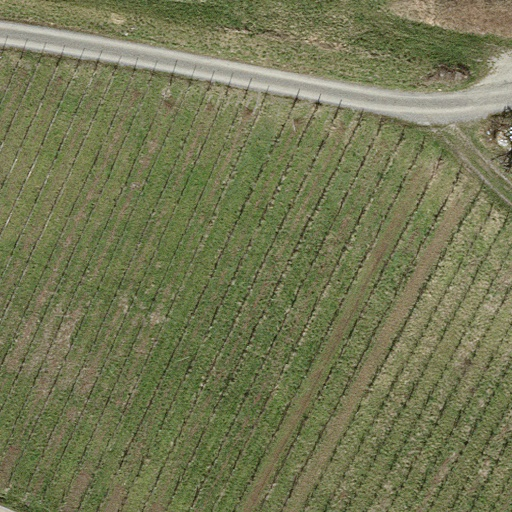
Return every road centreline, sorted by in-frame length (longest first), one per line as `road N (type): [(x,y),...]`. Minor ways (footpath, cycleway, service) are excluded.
road 1 (track): [(0,35),(415,107),(511,101)]
road 2 (track): [(415,107),(511,190)]
